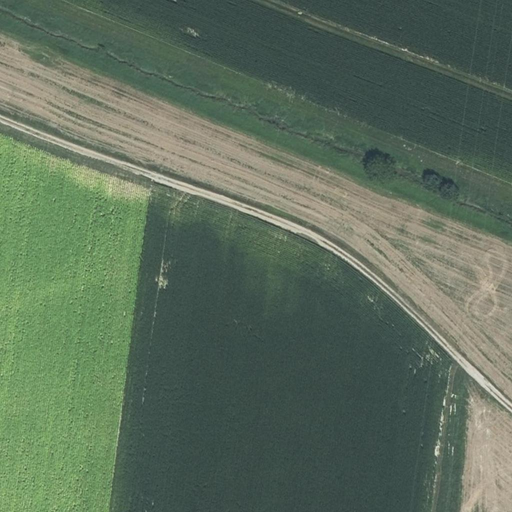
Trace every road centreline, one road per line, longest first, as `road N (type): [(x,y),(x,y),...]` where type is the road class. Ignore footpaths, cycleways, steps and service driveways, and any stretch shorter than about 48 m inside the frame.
road 1 (track): [(0,117),(319,238),(365,269),(511,405)]
road 2 (track): [(263,0),(511,95)]
